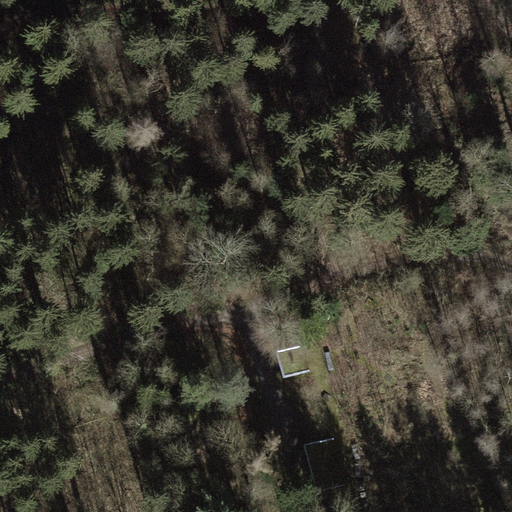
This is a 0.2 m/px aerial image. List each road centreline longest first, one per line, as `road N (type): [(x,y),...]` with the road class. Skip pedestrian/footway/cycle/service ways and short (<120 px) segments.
road 1 (track): [(0,380),(455,252),(511,256)]
road 2 (track): [(251,312),(299,476)]
